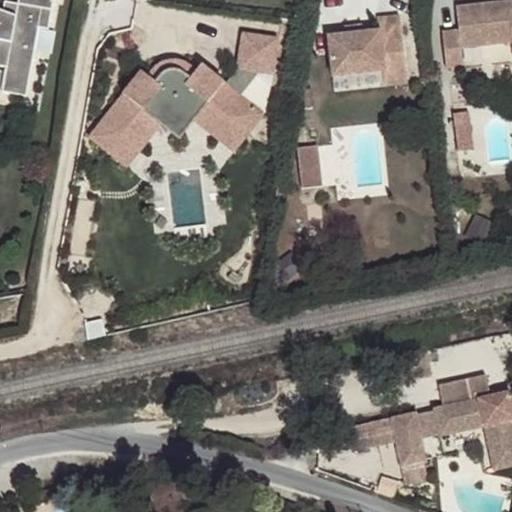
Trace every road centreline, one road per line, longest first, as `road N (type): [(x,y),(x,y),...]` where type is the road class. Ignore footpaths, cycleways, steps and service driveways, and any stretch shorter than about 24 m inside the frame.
road 1 (residential): [(382,511),(168,442),(37,447),(0,463)]
road 2 (residential): [(0,346),(43,341),(101,0)]
